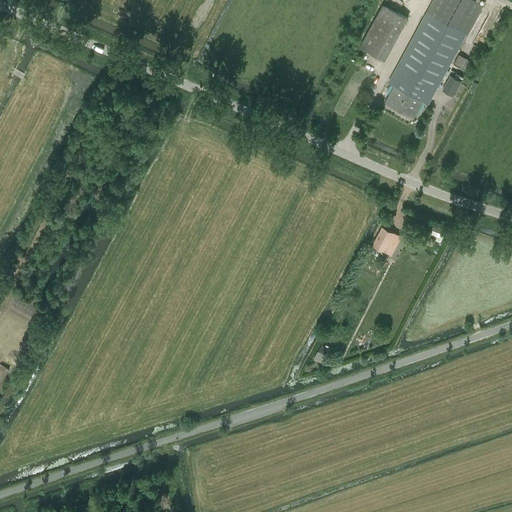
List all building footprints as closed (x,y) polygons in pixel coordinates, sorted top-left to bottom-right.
[(476,0),(433,0),(389,82),(394,85),(385,101),(413,117),(422,100),(428,104),(466,34),(467,34),(483,4),(476,0)] [(384,59),(407,17),(382,4),(359,46),(384,59)] [(326,17),(313,41),(327,49),(340,25),(326,17)] [(452,95),(460,81),(450,75),(442,89),(452,95)] [(383,227),(374,244),(390,253),(400,236),(383,227)] [(441,242),(444,234),(431,229),(428,236),(441,242)]
